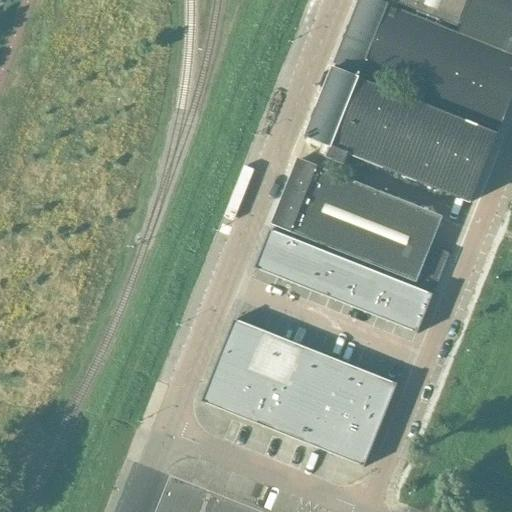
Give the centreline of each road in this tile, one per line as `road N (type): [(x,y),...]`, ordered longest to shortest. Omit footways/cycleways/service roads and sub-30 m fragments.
road 1 (unclassified): [(159,427),(335,0)]
road 2 (unclassified): [(365,511),(511,142)]
road 3 (unclassified): [(362,511),(159,427)]
